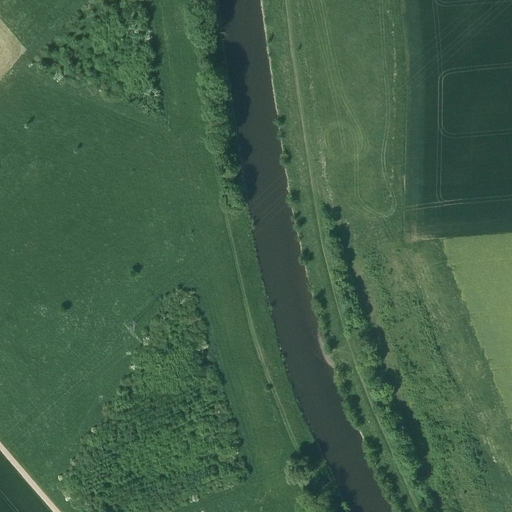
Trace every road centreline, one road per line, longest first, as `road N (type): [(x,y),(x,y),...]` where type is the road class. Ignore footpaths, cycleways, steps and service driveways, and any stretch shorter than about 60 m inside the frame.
road 1 (track): [(424,511),(358,363),(324,222),(290,0)]
road 2 (track): [(190,0),(246,299),(265,367),(327,511)]
